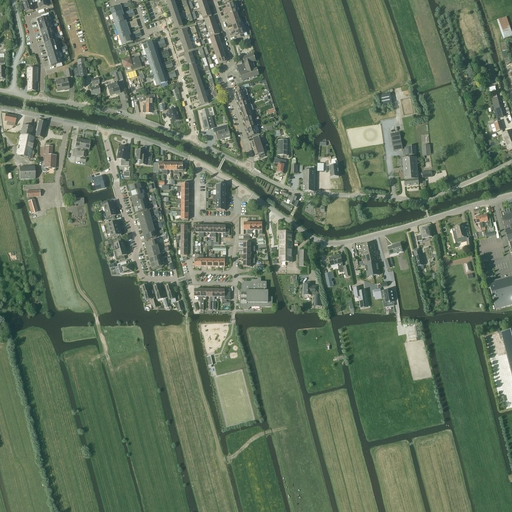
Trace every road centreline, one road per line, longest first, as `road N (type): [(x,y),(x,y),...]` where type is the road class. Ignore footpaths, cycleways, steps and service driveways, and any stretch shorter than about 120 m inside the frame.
road 1 (track): [(356,196),(338,112),(403,79),(378,0)]
road 2 (residential): [(105,131),(142,278),(176,281)]
road 3 (residential): [(247,165),(251,156),(222,73),(234,60),(214,0)]
road 4 (unclassified): [(348,195),(423,201),(511,161)]
road 5 (residential): [(192,139),(165,27),(145,33),(133,0)]
road 6 (tertiary): [(347,242),(511,195)]
road 7 (track): [(57,200),(78,289),(95,312),(107,357)]
road 8 (unclassified): [(192,139),(40,97)]
road 9 (tertiary): [(243,190),(303,233),(347,242)]
